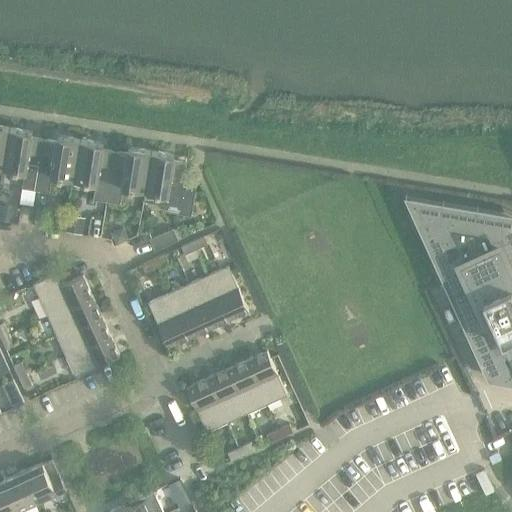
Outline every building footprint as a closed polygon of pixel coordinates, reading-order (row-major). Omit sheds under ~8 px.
[(0,166),(4,168),(10,128),(0,126),(0,166)] [(10,128),(4,168),(25,171),(23,188),(37,190),(45,140),(32,138),(33,132),(10,128)] [(45,140),(37,190),(50,192),(53,176),(75,179),(82,140),(58,136),(57,142),(45,140)] [(82,140),(75,179),(97,183),(94,200),(108,202),(116,152),(104,150),(105,144),(82,140)] [(116,152),(108,202),(121,204),(124,187),(146,191),(152,152),(129,148),(128,154),(116,152)] [(152,152),(146,191),(144,201),(166,205),(165,211),(192,216),(197,187),(184,185),(187,164),(174,162),(175,156),(152,152)] [(415,201),(451,281),(482,348),(504,337),(508,345),(511,342),(511,252),(495,215),(415,201)] [(0,203),(0,219),(10,222),(13,206),(0,203)] [(55,214),(53,230),(66,232),(69,216),(55,214)] [(69,216),(66,232),(67,232),(83,235),(86,218),(69,215),(69,216)] [(482,348),(495,377),(511,380),(511,218),(495,215),(511,252),(511,342),(508,345),(504,337),(482,348)] [(124,226),(112,232),(117,243),(118,245),(129,239),(130,239),(129,237),(124,226)] [(151,239),(156,251),(179,240),(174,229),(151,239)] [(205,236),(193,241),(197,250),(209,244),(205,236)] [(193,241),(182,247),(186,255),(197,250),(193,241)] [(166,254),(155,259),(158,267),(170,262),(166,254)] [(155,259),(143,264),(147,272),(158,267),(155,259)] [(212,274),(231,318),(250,310),(230,265),(212,274)] [(34,284),(49,316),(93,295),(84,275),(61,285),(56,274),(34,284)] [(191,283),(213,326),(231,318),(212,274),(191,283)] [(172,292),(192,336),(213,326),(191,283),(172,292)] [(169,346),(192,336),(172,292),(149,302),(169,346)] [(93,295),(49,316),(58,336),(103,315),(93,295)] [(103,315),(58,336),(67,356),(112,336),(103,315)] [(5,322),(0,324),(0,333),(2,337),(10,333),(5,322)] [(10,333),(2,337),(7,349),(15,345),(10,333)] [(112,336),(67,356),(76,376),(121,356),(112,336)] [(267,349),(247,358),(258,383),(268,403),(288,394),(279,374),(267,349)] [(247,358),(228,366),(239,392),(248,412),(268,403),(258,383),(247,358)] [(0,370),(2,375),(10,371),(11,371),(5,359),(0,361),(0,370)] [(22,361),(14,365),(20,378),(28,374),(22,361)] [(228,366),(207,376),(219,401),(228,421),(248,412),(239,392),(228,366)] [(28,374),(20,378),(25,388),(33,384),(28,374)] [(207,376),(187,385),(188,387),(198,410),(208,430),(228,421),(219,401),(207,376)] [(2,385),(13,408),(25,403),(14,379),(2,385)] [(306,416),(299,419),(302,426),(309,423),(306,416)] [(281,428),(279,429),(283,437),(294,432),(290,424),(289,425),(281,428)] [(279,429),(267,435),(271,442),(283,437),(279,429)] [(251,442),(240,447),(244,455),(254,450),(251,442)] [(240,447),(228,452),(229,454),(232,460),(234,460),(244,455),(240,447)] [(24,472),(38,504),(68,490),(54,460),(45,464),(44,462),(24,472)] [(4,481),(18,511),(20,511),(38,504),(24,472),(4,481)] [(178,494),(186,490),(180,479),(173,482),(178,494)] [(0,482),(0,511),(18,511),(4,481),(0,482)] [(118,511),(164,511),(155,491),(131,502),(132,506),(118,511)]
